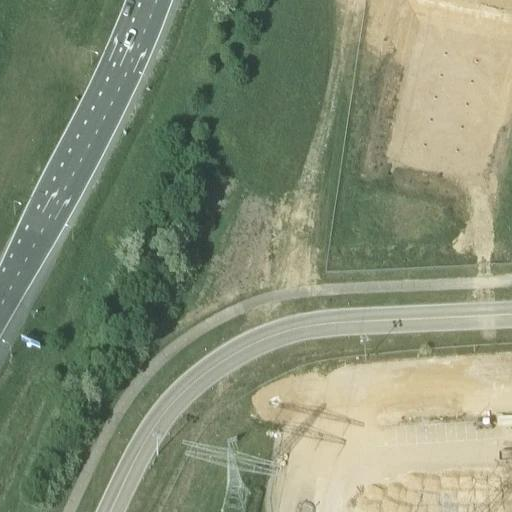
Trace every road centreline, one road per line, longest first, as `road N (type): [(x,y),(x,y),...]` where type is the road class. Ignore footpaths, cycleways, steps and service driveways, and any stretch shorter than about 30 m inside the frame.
road 1 (unclassified): [(110,511),(135,457),(183,391),(262,340),(311,326),(511,315)]
road 2 (motorway): [(0,308),(85,149),(149,0)]
